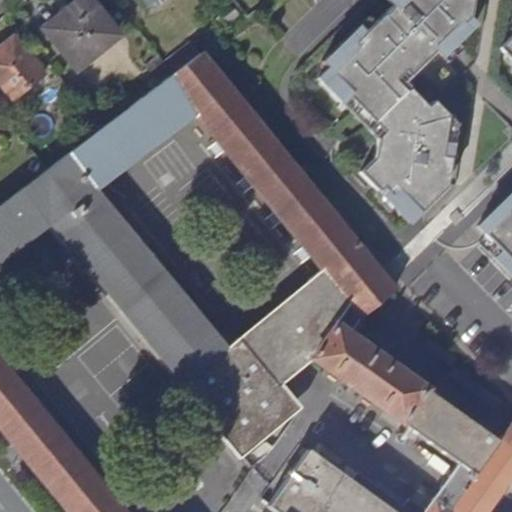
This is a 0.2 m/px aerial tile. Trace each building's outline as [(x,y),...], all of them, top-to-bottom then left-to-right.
[(78,67),(115,36),(84,0),(82,0),(46,30),(78,67)] [(407,221),(440,190),(441,181),(446,181),(454,133),(446,131),(448,115),(433,100),(427,106),(409,87),(406,90),(395,80),(404,72),(409,77),(436,51),(449,38),(455,44),(476,25),(470,19),(473,0),(386,0),(393,7),(365,34),(358,27),(321,62),(328,69),(318,78),(338,99),(344,94),(382,132),(376,138),(372,158),(358,171),(377,190),(381,186),(395,202),(391,205),(407,221)] [(224,29),(242,14),(233,3),(215,19),(224,29)] [(511,36),(499,48),(511,61),(511,36)] [(0,77),(17,97),(44,74),(13,37),(0,47),(0,77)] [(449,38),(436,51),(442,57),(455,44),(449,38)] [(173,72),(199,52),(190,40),(164,61),(173,72)] [(201,370),(221,355),(88,180),(188,104),(322,271),(348,303),(333,323),(348,334),(361,317),(393,291),(199,52),(173,72),(160,82),(101,127),(88,138),(42,172),(0,203),(0,428),(68,511),(124,511),(0,359),(0,247),(42,215),(176,389),(201,370)] [(160,82),(173,72),(164,61),(158,54),(146,64),(160,82)] [(404,82),(409,77),(404,72),(395,80),(406,90),(409,87),(404,82)] [(344,94),(338,99),(376,138),(382,132),(344,94)] [(11,125),(30,149),(45,136),(26,113),(11,125)] [(448,115),(446,131),(454,133),(456,124),(448,115)] [(80,128),(88,138),(101,127),(93,118),(80,128)] [(511,191),(478,224),(500,247),(493,254),(511,273),(511,191)] [(322,271),(243,337),(283,386),(312,360),(308,358),(333,323),(348,303),(322,271)] [(312,360),(400,423),(405,418),(425,389),(348,334),(333,323),(308,358),(312,360)] [(283,386),(243,337),(221,355),(201,370),(176,389),(230,460),(257,440),(302,408),(283,386)] [(484,511),(500,492),(498,490),(511,470),(511,427),(499,445),(425,389),(405,418),(448,452),(451,468),(418,511),(392,511),(305,448),(264,505),(273,511),(484,511)]
